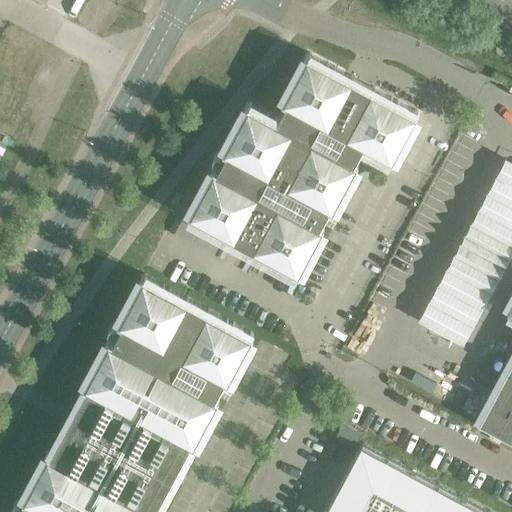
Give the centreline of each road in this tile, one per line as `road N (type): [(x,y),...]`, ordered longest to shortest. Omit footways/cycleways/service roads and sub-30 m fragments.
road 1 (unclassified): [(325,381),(307,338),(455,77),(398,47),(358,40),(262,0)]
road 2 (tertiary): [(0,341),(183,0)]
road 3 (unclassified): [(511,469),(357,386),(325,381)]
road 4 (unclassified): [(325,381),(251,511)]
